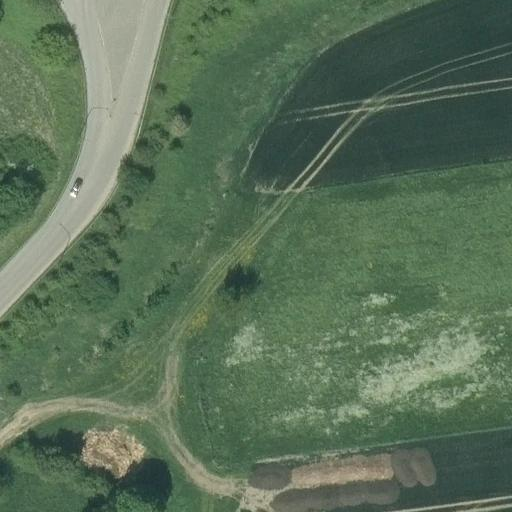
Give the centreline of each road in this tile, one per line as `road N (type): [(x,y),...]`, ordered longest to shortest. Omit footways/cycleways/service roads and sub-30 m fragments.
road 1 (tertiary): [(0,290),(58,223),(103,141)]
road 2 (tertiary): [(103,141),(122,114),(151,0)]
road 3 (tertiary): [(79,10),(103,141)]
